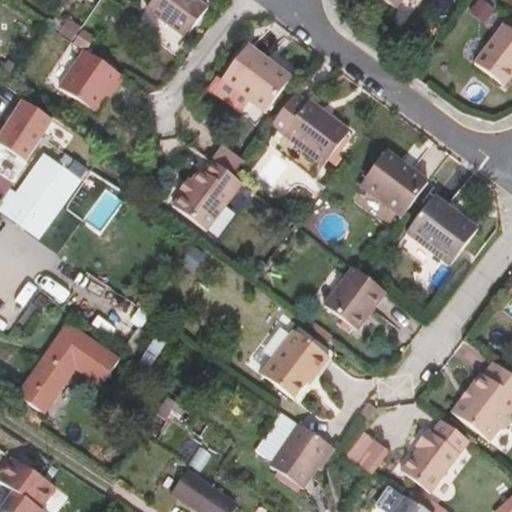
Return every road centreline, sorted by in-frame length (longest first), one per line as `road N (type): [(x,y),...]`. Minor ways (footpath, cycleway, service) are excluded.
road 1 (residential): [(499,164),(280,1)]
road 2 (unknown): [(235,0),(155,112)]
